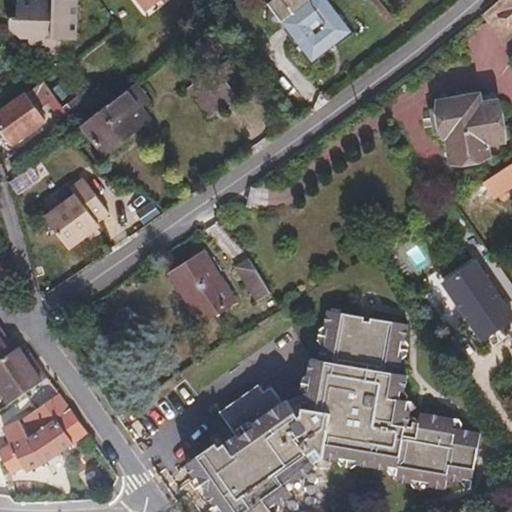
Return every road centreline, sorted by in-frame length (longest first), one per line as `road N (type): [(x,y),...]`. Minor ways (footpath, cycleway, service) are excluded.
road 1 (residential): [(34,324),(367,89),(479,0)]
road 2 (residential): [(145,511),(141,479),(34,324)]
